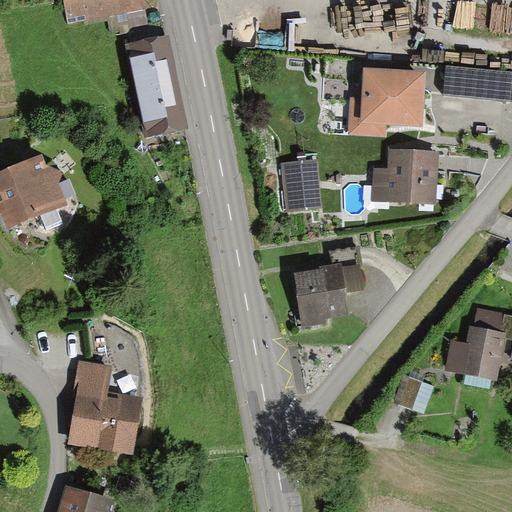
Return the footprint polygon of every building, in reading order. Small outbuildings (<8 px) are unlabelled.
[(144,13),(141,0),(64,0),(69,26),(144,13)] [(141,143),(188,134),(169,38),(122,48),(141,143)] [(511,68),(449,67),(448,94),(511,95),(511,68)] [(420,73),(370,72),(369,123),(419,124),(420,73)] [(430,156),(388,155),(386,200),(428,201),(430,156)] [(0,171),(0,207),(7,225),(51,207),(31,159),(0,171)] [(307,171),(278,175),(283,212),(312,208),(307,171)] [(330,273),(289,279),(296,327),(339,320),(335,298),(357,295),(350,250),(327,253),(330,273)] [(511,317),(478,310),(471,347),(453,344),(449,368),(493,375),(500,345),(511,347),(511,317)] [(116,359),(115,386),(144,387),(145,360),(116,359)] [(71,440),(129,448),(136,397),(106,393),(109,367),(81,364),(71,440)] [(427,386),(409,378),(399,403),(417,410),(427,386)] [(65,488),(58,511),(112,511),(115,503),(65,488)]
